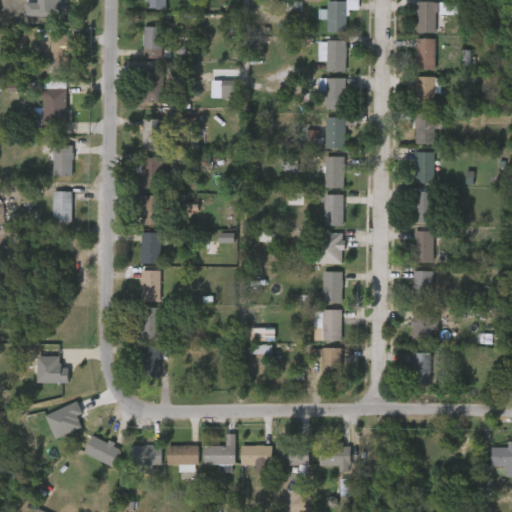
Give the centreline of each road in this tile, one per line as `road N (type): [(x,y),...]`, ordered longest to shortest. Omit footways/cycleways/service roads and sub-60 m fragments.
road 1 (residential): [(387,0),(378,409)]
road 2 (residential): [(120,0),(111,369),(121,394)]
road 3 (residential): [(121,394),(141,406),(511,410)]
